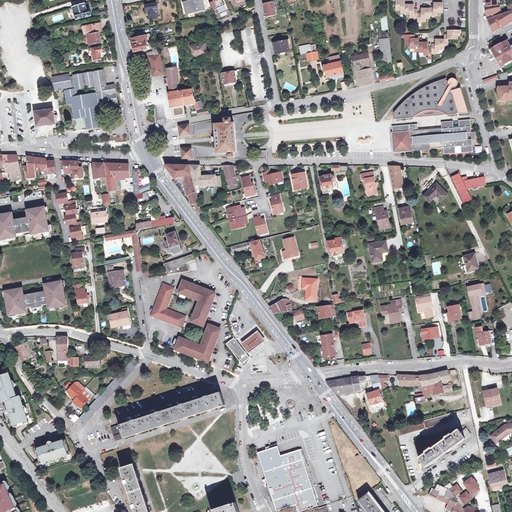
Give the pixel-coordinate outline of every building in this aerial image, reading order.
[(156,4),(158,3),(162,3),(162,2),(172,0),(154,0),(149,1),(150,5),(145,6),(146,10),(148,10),(149,18),(159,17),(157,9),(156,4)] [(204,10),(204,11),(204,12),(209,11),(206,0),(196,0),(184,3),(187,14),(194,12),(204,10)] [(225,5),(222,0),(213,0),(214,2),(209,4),(212,11),(217,9),(225,5)] [(430,8),(430,9),(421,9),(422,13),(418,13),(418,9),(414,9),(414,5),(405,5),(405,1),(402,1),(399,1),(399,0),(390,0),(390,1),(396,1),(397,10),(401,10),(401,13),(405,13),(405,14),(410,14),(410,17),(414,17),(414,19),(418,19),(418,23),(421,23),(421,21),(425,21),(425,18),(430,18),(430,17),(434,17),(434,16),(438,16),(438,13),(442,13),(442,3),(434,3),(434,8),(430,8)] [(85,3),(73,7),(77,20),(91,16),(89,10),(87,10),(85,3)] [(275,16),(273,3),(264,4),(266,16),(270,15),(270,17),(275,16)] [(488,20),(501,15),(499,8),(488,10),(487,11),(488,18),(488,20)] [(511,10),(510,11),(501,15),(488,20),(488,21),(493,33),(500,28),(499,26),(497,23),(499,22),(501,25),(511,19),(511,10)] [(386,16),(380,17),(382,30),(388,30),(386,16)] [(83,27),(84,36),(99,33),(98,30),(101,29),(100,24),(83,27)] [(444,37),(444,40),(435,40),(435,45),(432,45),(432,47),(428,48),(428,43),(419,43),(419,39),(414,39),(412,39),(412,35),(403,35),(403,39),(411,39),(411,48),(415,48),(415,51),(419,51),(419,53),(424,53),(424,55),(428,55),(428,57),(432,57),(432,54),(435,54),(435,53),(440,53),(440,50),(445,49),(444,46),(448,46),(448,39),(458,39),(458,34),(461,34),(461,30),(448,30),(448,34),(448,37),(444,37)] [(100,43),(99,33),(84,36),(83,36),(84,38),(86,38),(87,38),(88,44),(87,44),(87,46),(100,43)] [(379,35),(382,60),(387,60),(388,64),(392,63),(389,33),(379,35)] [(135,52),(148,49),(147,46),(149,46),(146,36),(133,39),(135,46),(134,46),(135,52)] [(507,40),(490,48),(500,68),(511,62),(511,49),(510,46),(507,40)] [(273,43),(275,54),(290,51),(288,41),(273,43)] [(189,46),(191,53),(195,52),(195,56),(203,54),(206,54),(205,43),(189,46)] [(301,55),(307,54),(311,53),(310,46),(299,48),(300,55),(301,55)] [(102,47),(92,49),(93,55),(92,56),(92,58),(93,58),(94,61),(102,60),(101,53),(103,53),(102,47)] [(153,50),(147,52),(148,57),(151,64),(152,73),(155,75),(163,74),(158,49),(156,49),(154,50),(153,50)] [(307,54),(308,58),(308,61),(318,59),(317,52),(311,53),(307,54)] [(352,57),(353,62),(358,87),(375,83),(368,53),(352,57)] [(343,74),(341,65),(339,55),(328,58),(330,64),(324,66),(323,64),(320,65),(321,69),(324,68),(326,77),(343,74)] [(179,81),(178,78),(176,67),(166,69),(169,83),(176,82),(179,81)] [(58,90),(58,91),(62,90),(62,89),(65,88),(66,91),(65,91),(67,104),(72,104),(74,119),(85,117),(87,129),(99,127),(96,107),(95,103),(101,102),(102,106),(117,103),(114,85),(106,86),(103,71),(73,76),(69,77),(69,75),(53,78),(54,82),(53,82),(54,86),(55,86),(55,90),(58,90)] [(232,83),(235,82),(236,82),(235,75),(237,75),(237,71),(223,74),(225,84),(229,83),(230,85),(232,85),(232,83)] [(497,75),(483,80),(485,83),(498,79),(497,75)] [(424,111),(425,111),(428,110),(433,110),(434,110),(437,110),(441,111),(448,115),(457,114),(457,113),(460,113),(460,114),(469,113),(461,88),(455,89),(454,87),(455,87),(456,86),(457,85),(458,84),(458,83),(458,82),(457,81),(457,80),(456,79),(455,78),(454,78),(453,78),(451,78),(451,79),(450,79),(449,80),(448,81),(446,81),(445,79),(439,81),(425,87),(418,91),(413,95),(407,99),(402,104),(395,112),(395,120),(413,118),(420,113),(424,111)] [(168,84),(169,93),(171,107),(172,109),(185,107),(184,105),(182,91),(177,92),(176,82),(169,83),(169,84),(168,84)] [(511,83),(497,88),(498,92),(498,93),(499,93),(500,100),(506,99),(509,99),(509,97),(511,96),(511,83),(511,84),(511,83)] [(191,90),(182,91),(184,105),(195,103),(194,101),(192,93),(191,90)] [(498,93),(498,92),(496,93),(498,100),(506,100),(506,99),(500,100),(499,93),(498,93)] [(35,112),(37,127),(55,124),(54,110),(35,112)] [(236,151),(234,123),(231,123),(231,118),(225,119),(225,124),(215,124),(216,136),(216,141),(217,153),(227,152),(228,157),(234,157),(234,151),(236,151)] [(416,124),(392,126),(393,133),(392,133),(392,137),(394,153),(411,151),(419,150),(419,151),(431,150),(431,149),(443,148),(444,155),(456,154),(455,148),(461,148),(461,153),(473,152),(473,147),(472,147),(472,140),(471,140),(469,140),(469,137),(466,137),(466,135),(467,135),(467,133),(471,133),(471,132),(471,125),(470,120),(458,121),(459,126),(453,127),(453,121),(441,122),(442,129),(432,130),(432,128),(423,129),(423,131),(418,131),(417,124),(416,124)] [(189,125),(179,126),(181,136),(191,135),(189,125)] [(192,148),(186,148),(182,149),(182,160),(192,158),(192,148)] [(27,157),(28,166),(29,172),(25,172),(27,181),(34,180),(34,178),(35,178),(34,171),(36,171),(33,157),(27,157)] [(43,172),(45,172),(43,158),(38,158),(33,157),(36,171),(43,172)] [(21,178),(17,161),(9,163),(10,172),(11,180),(21,178)] [(46,161),(47,172),(48,174),(56,173),(54,161),(46,161)] [(79,174),(79,170),(79,161),(63,161),(65,172),(74,172),(74,177),(83,177),(83,174),(79,174)] [(105,164),(93,163),(93,170),(94,179),(107,177),(105,164)] [(107,177),(109,192),(117,190),(116,182),(115,179),(125,178),(130,178),(129,164),(105,164),(107,177)] [(189,166),(172,166),(165,166),(176,180),(179,178),(181,182),(184,182),(187,195),(189,195),(191,204),(195,203),(197,212),(201,211),(189,166)] [(200,166),(190,166),(195,185),(216,184),(216,186),(221,185),(220,177),(215,177),(215,176),(201,177),(200,166)] [(233,175),(231,166),(222,166),(223,170),(225,170),(226,177),(229,185),(237,185),(235,174),(233,175)] [(400,167),(389,167),(393,189),(404,187),(400,167)] [(281,172),(269,175),(264,176),(265,180),(269,180),(270,182),(270,185),(279,183),(279,185),(284,184),(281,172)] [(362,180),(363,180),(365,180),(368,196),(377,194),(373,172),(361,175),(362,180)] [(305,173),(292,175),(295,191),(307,189),(305,173)] [(467,189),(486,185),(484,177),(468,180),(467,176),(461,177),(459,173),(451,177),(464,203),(472,199),(467,189)] [(324,177),(320,178),(323,194),(329,193),(328,189),(334,187),(333,181),(335,181),(334,175),(331,176),(331,175),(324,176),(324,177)] [(242,179),(246,193),(248,192),(249,195),(255,194),(253,185),(250,186),(249,184),(252,184),(251,183),(250,178),(242,179)] [(69,192),(71,189),(74,192),(77,188),(71,184),(66,190),(69,192)] [(437,184),(424,196),(429,202),(436,195),(441,200),(447,195),(437,184)] [(68,202),(67,193),(56,195),(58,203),(60,202),(61,204),(65,203),(65,207),(73,205),(72,201),(68,202)] [(109,194),(102,195),(104,205),(111,204),(109,194)] [(275,214),(281,212),(280,209),(283,208),(279,195),(272,197),(273,203),(276,203),(276,205),(272,206),(275,214)] [(75,201),(72,201),(73,205),(65,207),(67,216),(75,214),(77,214),(75,201)] [(13,220),(13,216),(5,217),(5,215),(4,214),(1,214),(1,213),(0,213),(0,242),(6,241),(6,239),(17,237),(16,235),(31,232),(32,235),(43,232),(43,234),(49,233),(44,205),(38,206),(38,208),(35,208),(35,210),(36,212),(28,213),(28,217),(13,220)] [(240,206),(231,208),(231,212),(228,213),(229,218),(246,215),(245,211),(241,212),(241,209),(240,206)] [(383,207),(373,209),(374,214),(376,214),(379,229),(390,227),(387,211),(384,212),(383,207)] [(402,224),(407,223),(413,222),(411,207),(399,210),(402,224)] [(137,230),(140,230),(175,224),(174,217),(165,219),(165,217),(159,218),(159,220),(151,221),(151,222),(143,223),(142,211),(135,211),(137,230)] [(91,213),(93,224),(108,222),(106,212),(91,213)] [(75,214),(67,216),(65,216),(66,223),(69,223),(69,225),(73,224),(74,228),(80,227),(82,226),(81,222),(77,223),(75,214)] [(230,220),(231,226),(235,226),(235,229),(245,226),(244,224),(244,221),(247,220),(246,216),(230,220)] [(258,235),(265,233),(264,230),(267,229),(264,220),(262,220),(259,221),(258,218),(254,219),(258,235)] [(72,230),(71,231),(72,236),(72,237),(82,235),(80,227),(74,228),(72,228),(72,230)] [(132,236),(134,248),(139,247),(137,233),(140,230),(137,230),(115,234),(115,239),(132,236)] [(175,252),(181,250),(175,232),(166,235),(168,240),(168,242),(166,243),(168,249),(167,249),(168,254),(173,253),(174,255),(176,254),(175,252)] [(286,250),(288,256),(298,254),(294,237),(283,240),(286,250)] [(369,244),(369,245),(373,262),(381,261),(380,253),(388,251),(386,242),(375,244),(374,237),(367,238),(368,244),(369,244)] [(339,254),(345,253),(343,246),(342,239),(342,238),(335,239),(335,240),(328,242),(330,252),(332,251),(333,256),(340,255),(339,254)] [(240,245),(242,250),(248,249),(248,250),(252,249),(256,260),(266,257),(260,241),(251,243),(251,242),(240,245)] [(143,271),(139,247),(134,248),(137,272),(143,271)] [(85,253),(84,248),(76,249),(76,253),(72,254),(74,268),(84,267),(83,258),(82,259),(82,254),(85,253)] [(169,262),(173,273),(190,271),(188,262),(190,261),(190,260),(196,258),(194,253),(169,262)] [(475,254),(464,257),(468,272),(479,268),(475,254)] [(172,274),(168,262),(164,264),(168,275),(172,274)] [(107,267),(110,285),(119,284),(120,286),(125,285),(124,271),(114,272),(113,266),(107,267)] [(317,301),(318,285),(315,285),(315,279),(303,278),(303,287),(308,288),(308,290),(306,289),(306,290),(306,300),(317,301)] [(4,289),(7,302),(8,305),(7,305),(9,317),(16,316),(16,314),(27,313),(26,308),(31,308),(32,309),(42,307),(42,305),(48,305),(49,309),(59,307),(59,309),(67,307),(64,294),(63,294),(63,292),(64,292),(62,279),(55,280),(55,282),(52,282),(53,284),(53,286),(45,287),(46,291),(23,295),(23,291),(15,293),(14,291),(14,289),(11,290),(11,288),(4,289)] [(215,293),(183,281),(179,292),(200,300),(192,321),(203,325),(215,293)] [(174,287),(163,283),(150,316),(181,327),(186,316),(166,308),(174,287)] [(484,283),(468,287),(473,311),(468,312),(469,318),(474,317),(474,318),(473,312),(480,310),(477,294),(482,293),(482,291),(486,290),(484,283)] [(80,285),(77,286),(77,291),(78,303),(89,302),(87,293),(86,293),(85,289),(81,289),(80,285)] [(431,308),(433,307),(430,296),(416,299),(419,312),(425,311),(426,318),(433,317),(432,310),(431,308)] [(275,314),(288,312),(287,309),(283,300),(270,308),(275,314)] [(398,309),(402,308),(401,303),(400,300),(391,301),(392,305),(382,307),(383,315),(389,314),(391,323),(400,321),(399,312),(398,309)] [(331,316),(336,315),(334,305),(318,307),(320,319),(331,317),(331,316)] [(458,305),(449,307),(450,313),(443,314),(444,321),(461,318),(458,305)] [(304,318),(302,310),(294,311),(297,320),(304,318)] [(359,320),(360,322),(360,326),(366,326),(363,310),(348,313),(349,322),(359,320)] [(481,317),(480,310),(473,312),(474,318),(481,317)] [(109,315),(110,318),(111,325),(121,323),(122,325),(131,323),(128,311),(109,315)] [(180,338),(176,349),(208,361),(220,329),(209,325),(201,346),(180,338)] [(422,329),(423,338),(439,336),(437,327),(422,329)] [(482,327),(477,328),(480,345),(491,342),(489,331),(483,332),(482,327)] [(332,334),(321,336),(325,357),(336,355),(335,348),(333,349),(332,342),(333,341),(332,334)] [(234,337),(226,343),(243,364),(250,357),(234,337)] [(16,347),(22,361),(31,358),(29,355),(28,356),(27,354),(30,352),(29,349),(30,349),(27,343),(16,347)] [(58,343),(58,360),(69,360),(68,343),(58,343)] [(100,356),(95,356),(86,356),(86,367),(100,367),(100,356)] [(431,375),(433,384),(442,381),(450,379),(448,371),(431,375)] [(13,395),(16,394),(10,374),(7,375),(5,372),(0,373),(0,393),(3,402),(6,401),(14,398),(13,395)] [(127,376),(123,372),(108,387),(112,391),(127,376)] [(372,405),(381,402),(383,401),(380,392),(383,391),(379,380),(378,376),(378,375),(370,375),(371,378),(374,377),(376,384),(373,385),(375,392),(367,394),(371,405),(372,405)] [(410,386),(422,384),(420,375),(398,375),(398,376),(399,385),(410,386)] [(327,382),(327,383),(335,394),(361,389),(360,384),(361,384),(361,382),(364,381),(364,380),(366,380),(367,379),(367,376),(360,377),(327,382)] [(433,393),(442,390),(444,389),(443,386),(442,381),(433,384),(428,385),(422,386),(424,393),(425,396),(425,398),(426,398),(425,394),(433,393)] [(74,384),(82,391),(83,390),(85,388),(78,382),(75,382),(74,384)] [(74,400),(82,391),(74,384),(67,392),(72,396),(71,397),(74,400)] [(484,392),(487,406),(500,403),(497,389),(484,392)] [(77,403),(79,405),(81,408),(89,400),(88,399),(91,396),(83,390),(82,391),(74,400),(73,401),(76,404),(77,403)] [(184,403),(182,404),(180,405),(160,412),(159,411),(156,413),(136,420),(135,419),(132,420),(132,421),(111,428),(113,433),(114,435),(119,433),(121,438),(124,437),(124,438),(225,405),(220,392),(209,396),(208,396),(204,397),(205,397),(184,404),(184,403)] [(8,417),(11,416),(15,427),(26,424),(25,420),(28,419),(21,400),(18,401),(17,397),(14,398),(6,401),(9,410),(8,410),(7,411),(7,412),(7,413),(8,417)] [(84,424),(102,402),(97,397),(78,419),(84,424)] [(76,414),(70,420),(74,423),(79,418),(76,414)] [(395,429),(397,436),(450,421),(449,416),(450,416),(449,414),(395,429)] [(511,432),(511,423),(505,425),(490,436),(496,443),(509,433),(511,432)] [(460,433),(458,430),(451,434),(450,433),(445,438),(445,439),(431,448),(431,447),(425,452),(425,453),(419,458),(425,468),(470,435),(466,429),(460,433)] [(44,462),(67,455),(66,452),(69,451),(65,439),(53,443),(52,442),(51,442),(50,441),(46,443),(47,446),(36,449),(39,460),(43,459),(44,462)] [(296,440),(277,446),(281,456),(299,450),(296,440)] [(303,511),(318,507),(299,450),(281,456),(277,446),(259,453),(277,510),(296,504),(298,511),(303,511)] [(132,505),(133,507),(134,508),(135,511),(150,511),(134,464),(121,468),(125,480),(124,481),(126,484),(133,505),(132,505)] [(489,478),(496,477),(497,476),(500,485),(507,483),(504,471),(489,474),(489,478)] [(475,511),(477,509),(468,506),(463,510),(462,508),(464,503),(465,503),(476,495),(476,492),(480,489),(471,477),(464,483),(471,492),(469,493),(469,495),(466,491),(461,495),(459,493),(462,491),(457,484),(453,487),(450,482),(444,487),(437,484),(435,489),(432,488),(430,494),(442,499),(448,494),(450,497),(451,497),(446,509),(453,511),(452,511),(475,511)] [(489,478),(490,480),(492,487),(498,485),(496,477),(489,478)] [(0,484),(0,511),(8,511),(14,509),(3,483),(0,484)] [(383,511),(368,492),(358,500),(367,511),(383,511)] [(238,511),(236,503),(211,510),(211,511),(238,511)]
